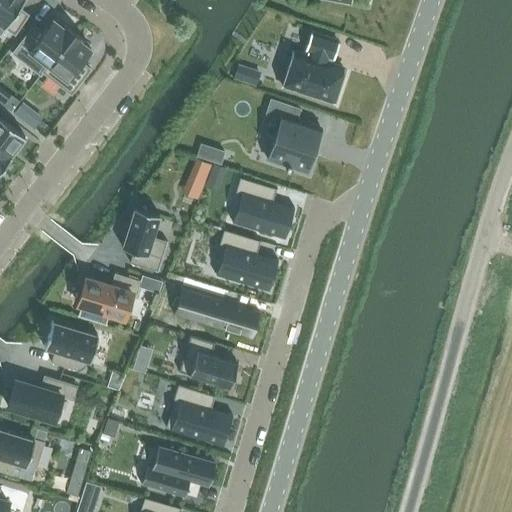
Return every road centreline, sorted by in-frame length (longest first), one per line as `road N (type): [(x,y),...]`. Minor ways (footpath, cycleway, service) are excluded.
road 1 (unclassified): [(410,511),(511,162)]
road 2 (residential): [(365,201),(313,229),(224,511)]
road 3 (unclassified): [(271,511),(365,201)]
road 4 (residential): [(0,239),(132,57),(130,29),(91,0)]
road 5 (unclassified): [(365,201),(435,0)]
